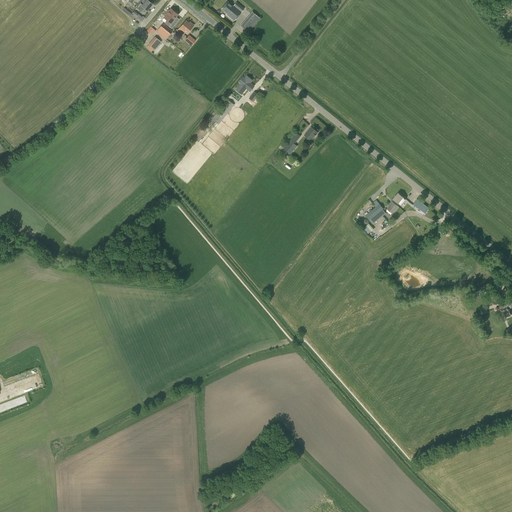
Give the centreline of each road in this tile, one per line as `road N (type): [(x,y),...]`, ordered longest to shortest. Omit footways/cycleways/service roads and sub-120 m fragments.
road 1 (tertiary): [(511,264),(183,0)]
road 2 (unclassified): [(0,162),(60,119),(164,0)]
